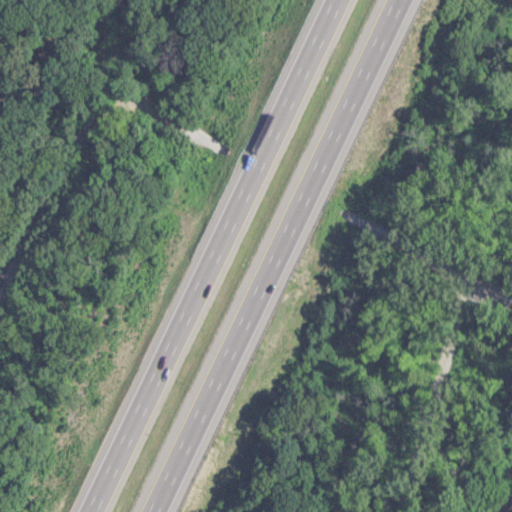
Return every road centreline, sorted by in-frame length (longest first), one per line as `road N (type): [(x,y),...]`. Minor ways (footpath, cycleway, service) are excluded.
road 1 (residential): [(131,110),(91,90),(0,101),(2,255),(33,192),(84,123),(131,110),(216,143)]
road 2 (motorway): [(145,511),(390,0)]
road 3 (motorway): [(323,0),(79,511)]
road 4 (residential): [(340,209),(452,287),(393,511)]
